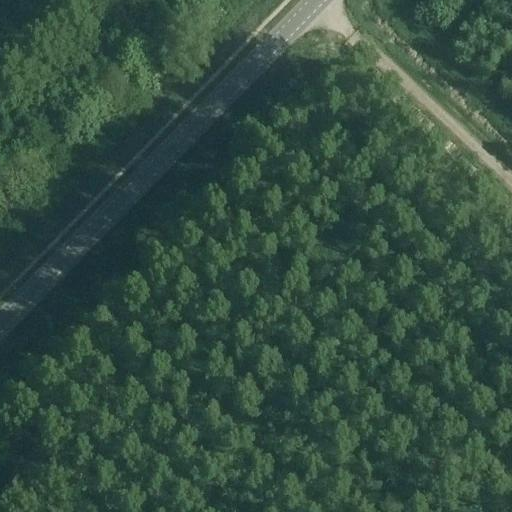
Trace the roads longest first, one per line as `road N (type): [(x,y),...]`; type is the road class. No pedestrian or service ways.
road 1 (unclassified): [(0,322),(312,0)]
road 2 (track): [(511,194),(309,2)]
